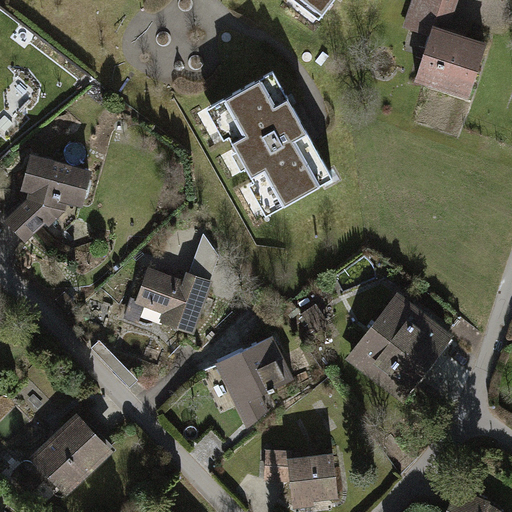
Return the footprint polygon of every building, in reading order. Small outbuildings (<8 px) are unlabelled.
[(297,0),(320,18),(334,0),(297,0)] [(511,0),(420,0),(395,77),(469,101),(490,36),(455,25),(463,0),(511,0)] [(278,75),(215,112),(273,210),(336,174),(278,75)] [(92,170),(26,154),(17,192),(24,194),(62,204),(82,208),(92,170)] [(62,204),(24,194),(2,218),(26,241),(62,204)] [(175,260),(192,267),(204,239),(186,232),(175,260)] [(174,274),(147,266),(136,302),(163,310),(159,321),(196,332),(213,277),(177,266),(174,274)] [(457,333),(396,286),(343,356),(404,402),(457,333)] [(298,378),(276,333),(217,361),(246,422),(273,409),(266,394),(298,378)] [(116,454),(73,410),(22,459),(65,503),(116,454)] [(295,446),(267,446),(265,481),(294,483),(290,453),(295,453),(295,446)] [(295,453),(290,453),(293,480),(294,483),(296,505),(343,500),(337,448),(295,453)] [(494,511),(492,510),(448,495),(441,511),(494,511)]
